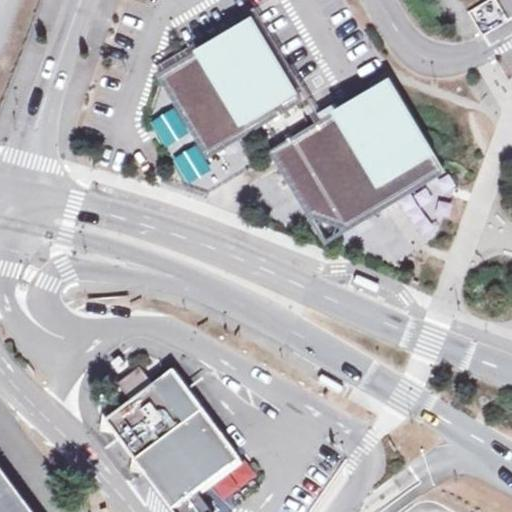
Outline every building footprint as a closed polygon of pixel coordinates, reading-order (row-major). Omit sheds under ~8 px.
[(238,29),(160,76),(184,117),(209,158),(302,102),(253,20),(238,29)] [(342,110),(397,201),(436,178),(445,172),(391,81),(383,86),(342,110)] [(397,201),(342,110),(332,116),(272,152),(310,215),(350,229),(392,204),(397,201)] [(149,379),(139,366),(117,383),(126,396),(149,379)] [(206,417),(172,369),(106,419),(173,511),(210,511),(196,492),(206,484),(214,478),(213,477),(238,459),(206,417)] [(0,511),(33,511),(12,483),(0,466),(0,511)]
